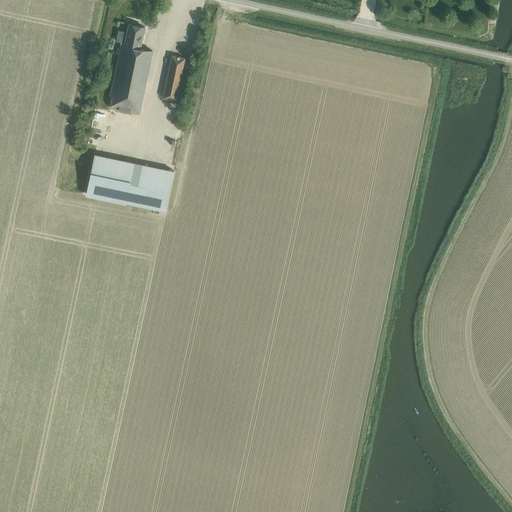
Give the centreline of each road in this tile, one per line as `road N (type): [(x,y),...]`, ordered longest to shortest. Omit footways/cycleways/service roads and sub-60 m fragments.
road 1 (track): [(163,216),(57,194),(101,0)]
road 2 (unclassified): [(506,58),(229,0)]
road 3 (track): [(229,0),(194,135),(182,132)]
